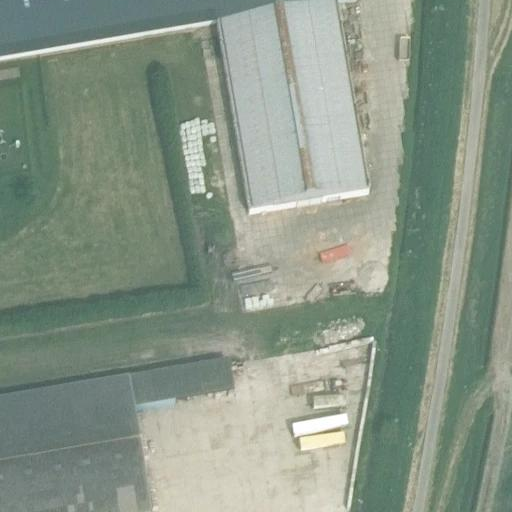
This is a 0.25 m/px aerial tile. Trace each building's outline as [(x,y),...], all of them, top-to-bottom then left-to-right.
[(0,0),(0,60),(215,24),(248,216),(367,195),(335,3),(354,0),(0,0)] [(359,264),(362,283),(380,280),(377,261),(359,264)] [(319,272),(322,295),(348,292),(346,270),(319,272)] [(353,461),(339,373),(335,350),(130,385),(134,412),(241,394),(255,478),(353,461)] [(0,437),(133,415),(128,385),(0,405),(0,437)] [(0,510),(145,486),(133,415),(0,437),(0,510)] [(149,511),(145,486),(0,510),(0,511),(149,511)]
